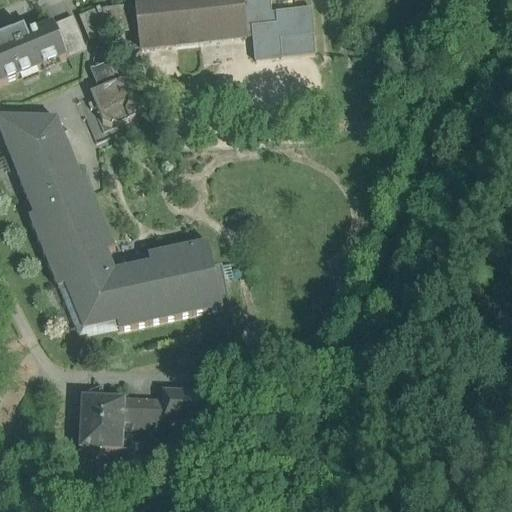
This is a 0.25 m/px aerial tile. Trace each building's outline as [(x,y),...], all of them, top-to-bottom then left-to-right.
[(138,0),(135,0),(139,31),(141,51),(246,40),(242,0),(138,0)] [(269,0),(242,0),(246,40),(253,40),(255,64),(282,61),(282,60),(315,57),(313,38),(314,38),(311,11),(271,15),(269,0)] [(136,10),(96,14),(82,20),(81,18),(80,19),(90,43),(91,42),(90,41),(105,34),(139,31),(136,10)] [(11,35),(0,39),(0,87),(68,60),(61,44),(53,25),(27,36),(24,30),(12,36),(11,35)] [(80,36),(61,44),(68,60),(87,53),(80,36)] [(108,66),(91,73),(99,92),(116,85),(108,66)] [(99,92),(90,96),(90,98),(94,105),(89,107),(91,113),(96,111),(103,126),(112,130),(113,127),(118,129),(135,122),(134,119),(139,117),(142,108),(139,99),(136,100),(131,88),(121,83),(99,92)] [(82,183),(57,122),(0,120),(0,134),(9,158),(3,161),(9,176),(15,173),(34,218),(29,220),(58,292),(65,289),(84,334),(117,327),(119,334),(223,312),(222,307),(229,305),(222,271),(215,273),(209,246),(148,259),(150,267),(115,275),(107,256),(116,252),(87,182),(82,183)] [(215,396),(163,394),(162,405),(162,425),(214,428),(215,396)] [(125,403),(83,401),(80,452),(123,454),(123,453),(125,403)] [(162,405),(125,403),(123,453),(132,454),(133,433),(157,434),(157,425),(162,425),(162,405)]
